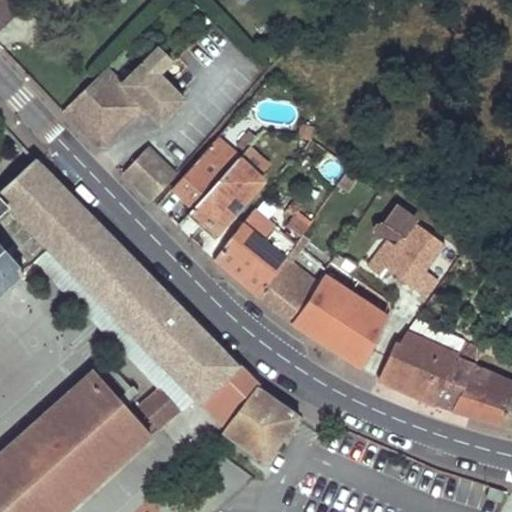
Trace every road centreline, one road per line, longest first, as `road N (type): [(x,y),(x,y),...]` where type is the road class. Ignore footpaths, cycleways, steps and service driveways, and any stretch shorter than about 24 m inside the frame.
road 1 (secondary): [(0,81),(141,229),(283,356),(330,388),(421,428),(511,454)]
road 2 (unknown): [(94,180),(138,137),(183,138),(248,60)]
